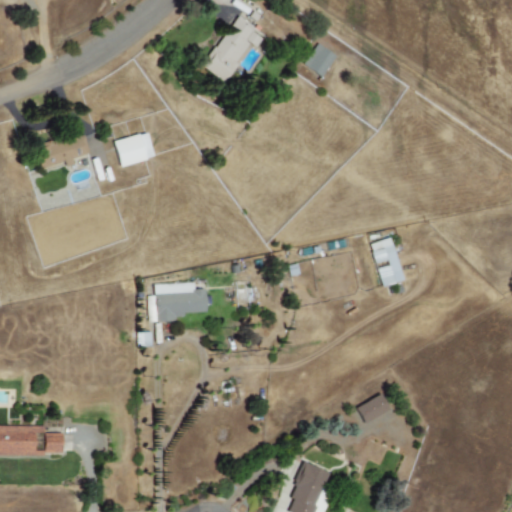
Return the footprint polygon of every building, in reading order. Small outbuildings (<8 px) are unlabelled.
[(249,45),(252,47),(260,37),(236,18),(198,65),(219,82),(249,45)] [(300,65),(318,79),(334,56),(316,44),(300,65)] [(62,162),(63,167),(71,165),(69,159),(86,154),(80,133),(32,148),(38,169),(62,162)] [(117,166),(150,159),(144,133),(111,141),(117,166)] [(400,281),(387,238),(366,245),(379,287),(400,281)] [(203,312),(202,282),(151,284),(152,321),(180,320),(180,313),(203,312)] [(148,333),(134,333),(134,347),(148,346),(148,333)] [(385,412),(378,395),(353,406),(360,423),(385,412)] [(0,454),(31,454),(32,433),(40,433),(40,426),(0,426),(0,454)] [(41,454),(59,454),(59,433),(41,433),(41,454)] [(325,472),(300,463),(282,511),(283,511),(319,511),(326,496),(317,493),(325,472)]
